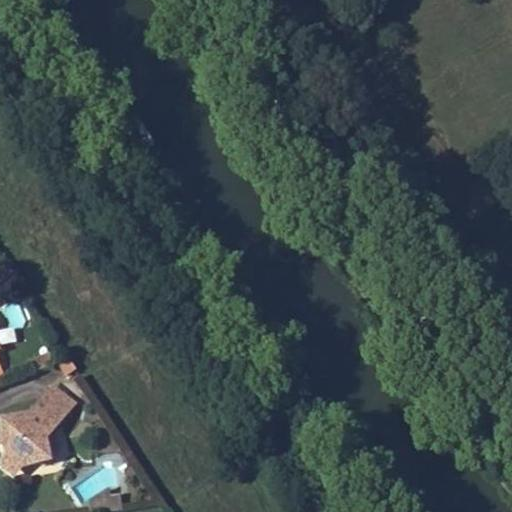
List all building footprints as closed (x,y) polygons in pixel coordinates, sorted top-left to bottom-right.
[(260,0),(284,34),(311,15),(301,0),(260,0)] [(78,371),(70,359),(61,365),(69,377),(78,371)] [(57,384),(54,388),(69,400),(72,396),(57,384)] [(0,422),(7,457),(22,468),(51,463),(45,427),(51,435),(75,405),(69,400),(54,388),(53,387),(31,415),(0,422)] [(22,468),(7,457),(1,466),(15,477),(22,468)] [(110,463),(65,484),(74,504),(120,484),(110,463)] [(110,511),(109,501),(106,496),(88,507),(89,511),(110,511)] [(120,511),(122,511),(120,499),(109,501),(110,511),(120,511)]
